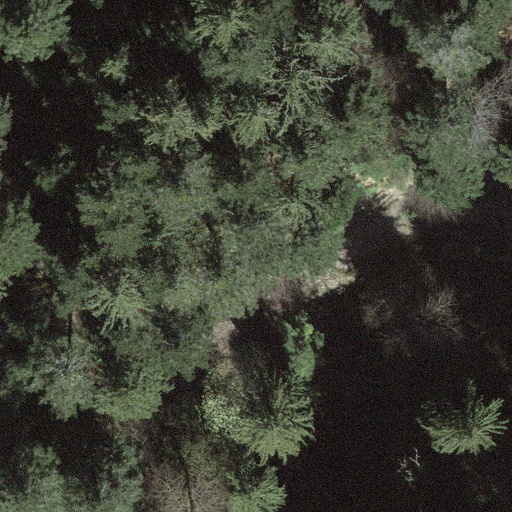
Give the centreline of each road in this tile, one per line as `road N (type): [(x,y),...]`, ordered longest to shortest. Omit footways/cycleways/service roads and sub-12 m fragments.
road 1 (track): [(511,217),(452,214),(399,231),(269,297),(200,358),(134,397),(75,401),(0,378)]
road 2 (track): [(465,511),(511,393)]
